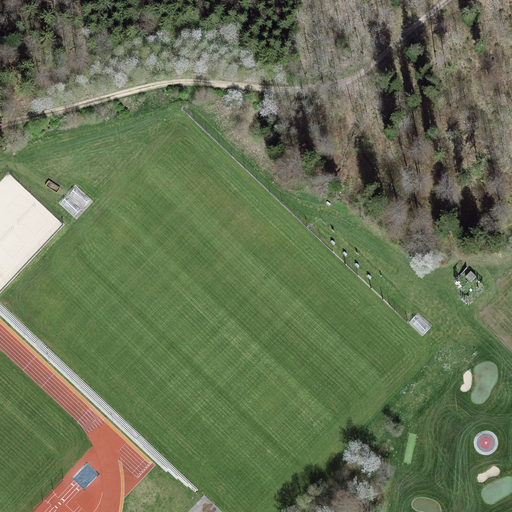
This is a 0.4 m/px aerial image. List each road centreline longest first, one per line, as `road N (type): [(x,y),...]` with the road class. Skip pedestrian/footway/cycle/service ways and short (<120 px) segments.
road 1 (track): [(0,129),(151,86),(346,82)]
road 2 (track): [(346,82),(453,0)]
